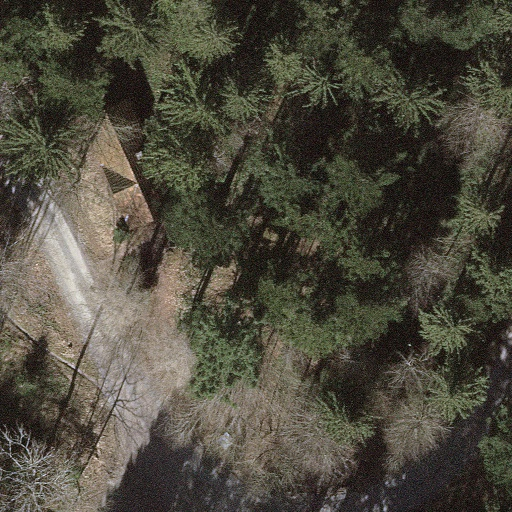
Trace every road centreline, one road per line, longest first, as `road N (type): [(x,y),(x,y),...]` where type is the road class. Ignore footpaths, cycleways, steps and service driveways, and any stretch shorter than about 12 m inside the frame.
road 1 (track): [(141,418),(0,119)]
road 2 (track): [(511,350),(478,421),(437,468),(405,490),(338,511)]
